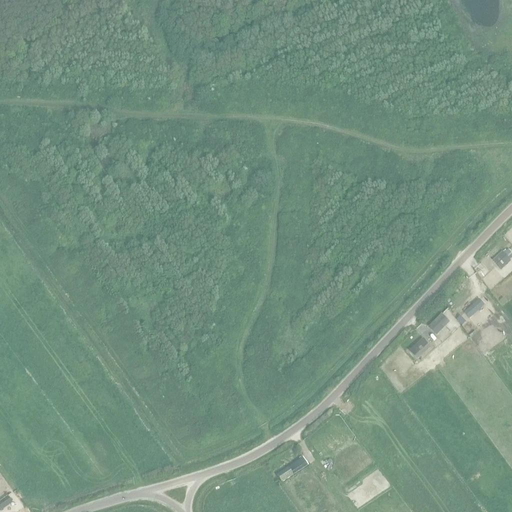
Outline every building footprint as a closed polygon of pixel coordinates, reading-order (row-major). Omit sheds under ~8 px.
[(502,253),(493,262),(500,269),(509,260),(511,256),(511,254),(509,251),(504,255),(502,253)] [(479,300),(464,314),(469,320),(484,306),(479,300)] [(441,315),(428,328),(435,335),(448,322),(441,315)] [(423,340),(409,352),(416,360),(430,348),(423,340)] [(302,458),(276,475),(281,483),(292,476),(290,474),(306,464),(302,458)] [(7,497),(0,501),(0,511),(11,504),(7,497)]
